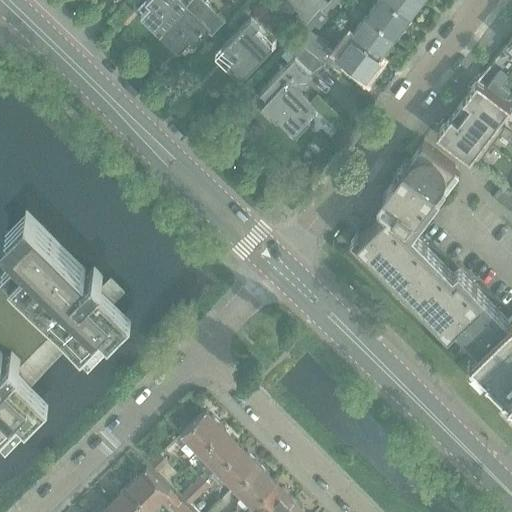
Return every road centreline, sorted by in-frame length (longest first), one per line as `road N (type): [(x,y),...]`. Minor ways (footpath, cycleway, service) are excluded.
road 1 (tertiary): [(0,9),(274,274)]
road 2 (tertiary): [(287,257),(16,0)]
road 3 (residential): [(287,257),(482,0)]
road 4 (residential): [(38,511),(202,349)]
road 5 (residential): [(362,511),(202,349)]
road 6 (tertiary): [(511,495),(359,344)]
